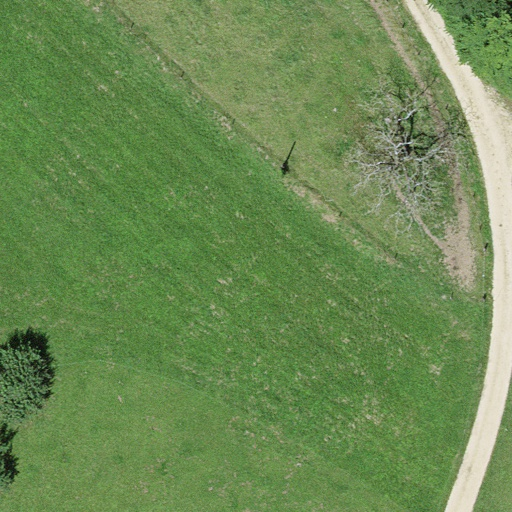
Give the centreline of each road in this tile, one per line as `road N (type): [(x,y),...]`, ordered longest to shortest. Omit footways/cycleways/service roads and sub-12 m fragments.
road 1 (track): [(450,511),(507,338),(492,128)]
road 2 (track): [(492,128),(410,0)]
